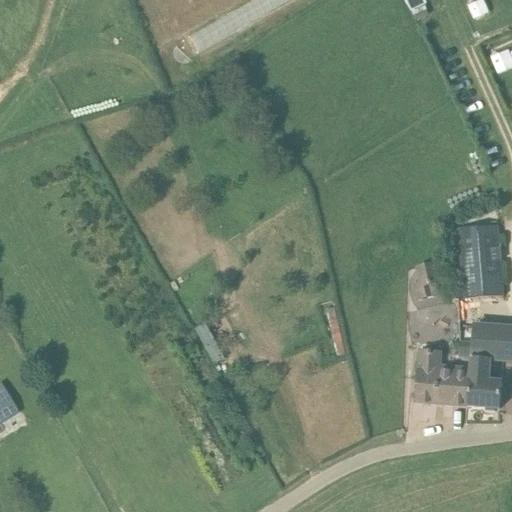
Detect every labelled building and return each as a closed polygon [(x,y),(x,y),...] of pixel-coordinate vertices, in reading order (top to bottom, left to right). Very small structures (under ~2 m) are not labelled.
[(405,0),(412,17),(429,11),(424,0),(405,0)] [(503,298),(496,227),(457,231),(464,301),(503,298)] [(444,282),(439,263),(416,269),(419,285),(413,286),(416,299),(436,295),(434,285),(444,282)] [(471,371),(468,408),(500,410),(502,384),(488,383),(490,361),(511,363),(511,331),(475,329),(474,345),(461,344),(460,359),(471,362),(471,371)] [(417,404),(468,408),(471,371),(454,369),(453,374),(439,373),(440,355),(421,353),(417,404)] [(0,423),(17,412),(0,385),(0,423)]
